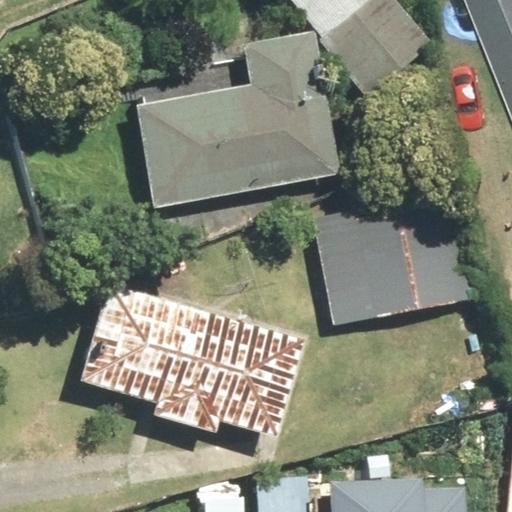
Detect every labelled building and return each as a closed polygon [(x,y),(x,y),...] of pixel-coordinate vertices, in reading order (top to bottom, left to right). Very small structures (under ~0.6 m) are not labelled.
[(388,0),(286,0),(363,103),(429,54),(388,0)] [(511,0),(476,0),(511,88),(511,0)] [(114,100),(133,202),(323,166),(294,20),(227,32),(236,77),(114,100)] [(442,205),(353,222),(371,322),(461,305),(442,205)] [(292,328),(91,276),(63,381),(110,393),(107,405),(199,429),(202,417),(264,433),(292,328)] [(451,511),(449,471),(310,477),(311,511),(451,511)]
